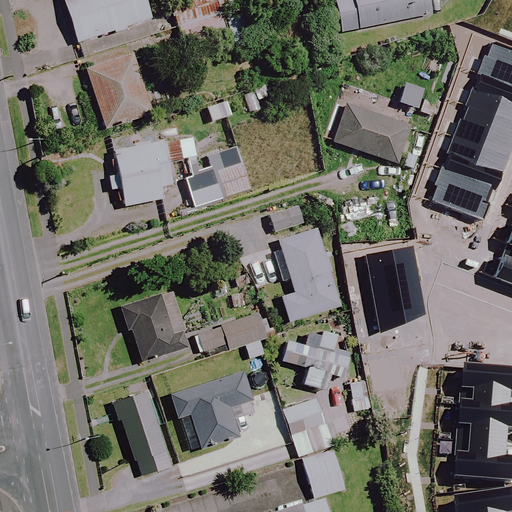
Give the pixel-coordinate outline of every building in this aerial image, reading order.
[(146,23),(139,0),(60,0),(73,44),(146,23)] [(219,11),(226,9),(223,0),(178,0),(165,3),(179,56),(227,44),(219,11)] [(427,16),(424,0),(331,0),(338,34),(427,16)] [(148,117),(130,58),(84,71),(102,131),(148,117)] [(421,92),(403,85),(395,105),(413,112),(421,92)] [(223,103),(201,109),(206,126),(227,120),(223,103)] [(406,127),(344,106),(331,145),(394,166),(406,127)] [(190,138),(160,143),(101,155),(105,179),(108,193),(118,191),(121,208),(159,201),(157,187),(168,185),(165,172),(195,166),(190,138)] [(248,191),(233,149),(204,159),(213,185),(186,195),(191,210),(248,191)] [(299,226),(293,208),(265,217),(271,235),(299,226)] [(337,308),(312,232),(275,243),(291,295),(277,299),(285,325),(337,308)] [(174,353),(169,339),(185,334),(173,296),(138,307),(121,313),(138,364),(174,353)] [(257,322),(254,315),(194,332),(202,358),(255,342),(257,322)] [(334,336),(319,333),(315,350),(282,343),(277,363),(303,369),(299,387),(323,392),(327,377),(341,380),(346,354),(331,350),(334,336)] [(248,400),(239,373),(169,396),(188,454),(236,438),(231,421),(245,416),(240,403),(248,400)] [(362,384),(346,386),(349,410),(365,408),(362,384)] [(170,467),(142,393),(110,405),(138,479),(170,467)] [(329,445),(313,400),(279,412),(295,457),(329,445)] [(341,491),(329,452),(298,462),(310,501),(341,491)] [(325,511),(323,502),(290,511),(325,511)]
